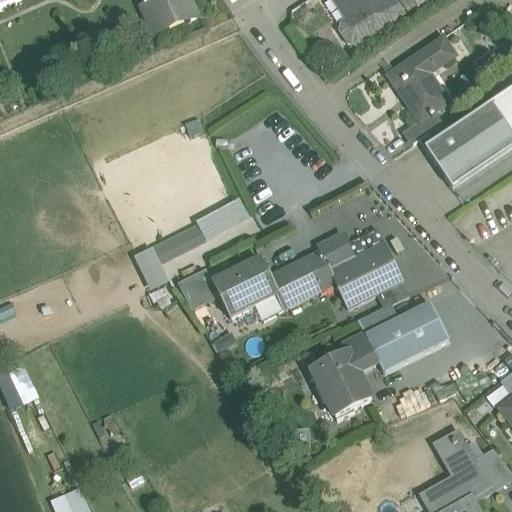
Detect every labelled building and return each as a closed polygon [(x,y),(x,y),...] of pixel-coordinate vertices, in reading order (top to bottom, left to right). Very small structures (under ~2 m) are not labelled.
[(144,0),(146,4),(143,5),(145,9),(139,12),(152,40),(197,21),(187,0),(144,0)] [(387,0),(335,0),(349,21),(341,26),(340,35),(348,48),(357,49),(401,21),(387,0)] [(411,0),(418,10),(433,0),(411,0)] [(443,42),(388,80),(407,107),(408,106),(421,124),(422,125),(429,121),(431,124),(436,121),(434,117),(435,116),(444,110),(425,81),(455,60),(443,42)] [(511,94),(492,108),(511,138),(511,94)] [(511,138),(492,108),(425,153),(453,194),(511,154),(511,138)] [(429,121),(422,125),(421,124),(405,136),(413,148),(443,128),(435,116),(434,117),(436,121),(431,124),(429,121)] [(147,293),(168,284),(160,265),(205,247),(198,228),(131,254),(147,293)] [(385,248),(331,275),(337,288),(335,289),(348,314),(377,299),(402,287),(404,286),(385,248)] [(321,256),(270,281),(279,299),(276,300),(284,315),(335,289),(337,288),(331,275),(321,256)] [(261,264),(213,288),(230,323),(276,300),(279,299),(270,281),(261,264)] [(402,287),(377,299),(384,313),(385,314),(392,310),(409,301),(402,287)] [(399,324),(365,341),(378,368),(379,368),(384,378),(449,345),(431,308),(399,324)] [(384,313),(358,326),(365,341),(399,324),(392,310),(385,314),(384,313)] [(365,341),(343,352),(346,357),(347,356),(358,378),(378,368),(365,341)] [(346,357),(312,374),(337,425),(355,416),(354,414),(372,405),(358,378),(347,356),(346,357)] [(511,377),(501,386),(511,400),(511,377)] [(511,404),(500,413),(511,428),(511,404)] [(476,466),(463,443),(443,454),(459,483),(427,502),(432,511),(477,511),(475,506),(493,495),(476,466)] [(511,484),(511,477),(494,455),(476,466),(493,495),(511,484)]
